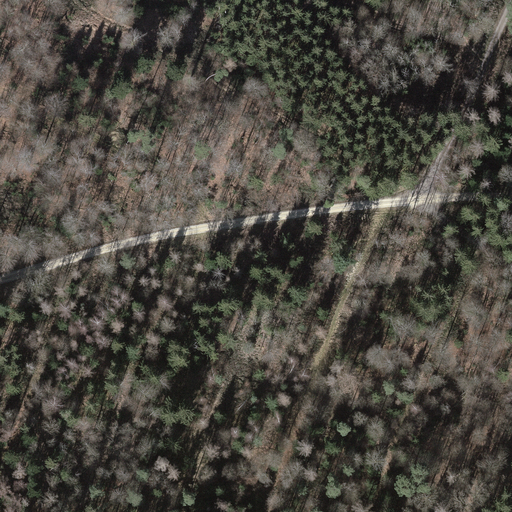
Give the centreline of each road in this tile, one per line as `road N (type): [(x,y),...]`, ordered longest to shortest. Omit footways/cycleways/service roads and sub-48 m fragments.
road 1 (track): [(511,197),(293,215),(154,237),(0,279)]
road 2 (track): [(511,268),(424,201),(511,11)]
